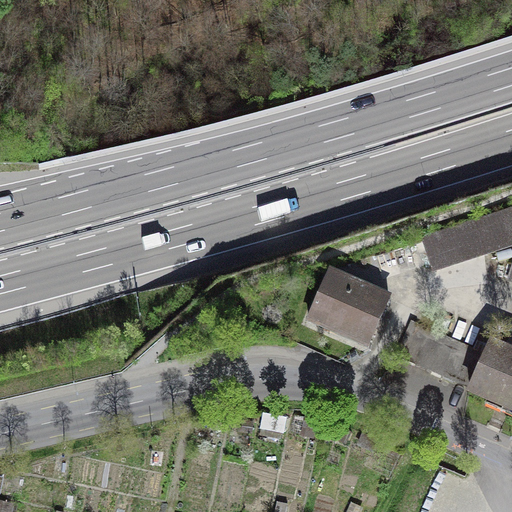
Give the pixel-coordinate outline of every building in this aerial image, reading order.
[(409,318),(393,355),(463,385),(498,400),(511,406),(511,206),(509,205),(420,235),(431,269),(509,244),(511,244),(511,261),(506,279),(511,280),(511,342),(486,331),(478,348),(409,318)] [(327,262),(302,317),(334,331),(365,345),(390,290),(327,262)] [(262,412),(259,427),(280,431),(283,416),(262,412)] [(237,418),(235,431),(250,433),(252,421),(237,418)] [(303,420),(299,434),(311,437),(314,423),(303,420)] [(334,424),(329,435),(344,443),(350,431),(334,424)] [(361,433),(356,444),(381,455),(386,444),(361,433)]
